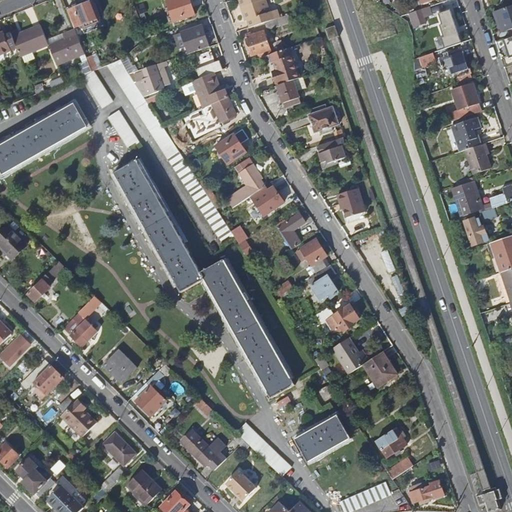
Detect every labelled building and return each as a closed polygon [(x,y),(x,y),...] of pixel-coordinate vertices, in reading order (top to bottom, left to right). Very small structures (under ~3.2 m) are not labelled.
[(171,0),(168,1),(175,22),(196,15),(190,0),(171,0)] [(266,0),(239,0),(242,7),(244,6),(246,11),(243,12),(247,21),(248,20),(251,27),(266,22),(269,21),(279,18),(281,17),(278,11),(271,13),(266,0)] [(68,10),(75,29),(102,17),(95,1),(84,5),(83,3),(68,10)] [(511,6),(494,12),(500,29),(503,28),(504,31),(511,28),(511,6)] [(462,43),(452,10),(440,14),(443,25),(441,25),(445,37),(442,38),(446,48),(462,43)] [(423,25),(419,11),(412,13),(416,27),(423,25)] [(266,22),(269,30),(281,26),(279,18),(269,21),(266,22)] [(12,34),(18,47),(21,56),(49,45),(41,25),(20,34),(19,30),(12,33),(12,34)] [(183,32),(190,54),(210,47),(203,25),(183,32)] [(478,473),(485,493),(477,496),(481,507),(486,505),(487,511),(495,511),(502,510),(498,501),(504,499),(500,489),(493,491),(345,56),(339,37),(340,37),(336,26),(325,29),(329,41),(331,40),(478,473)] [(394,26),(375,33),(378,42),(397,35),(394,26)] [(50,47),(57,64),(80,55),(85,53),(76,30),(64,35),(67,40),(50,47)] [(0,34),(0,56),(12,52),(11,50),(18,47),(12,34),(6,36),(5,33),(0,34)] [(272,54),(266,34),(259,36),(258,33),(251,35),(251,33),(248,34),(250,39),(247,40),(253,56),(259,54),(260,58),(272,54)] [(272,54),(279,74),(274,75),(278,86),(281,85),(294,81),(301,78),(294,55),(291,56),(288,49),(272,54)] [(445,56),(449,69),(451,75),(458,73),(459,78),(471,74),(469,69),(468,69),(461,50),(445,56)] [(80,55),(88,74),(93,72),(87,57),(85,53),(80,55)] [(87,57),(93,72),(94,72),(99,70),(93,55),(87,57)] [(428,56),(415,60),(418,69),(431,65),(428,56)] [(438,58),(443,72),(449,69),(445,56),(438,58)] [(108,66),(163,151),(174,143),(164,128),(146,99),(129,74),(121,61),(108,66)] [(197,70),(201,79),(204,78),(215,74),(224,71),(220,61),(197,70)] [(143,80),(148,95),(164,90),(163,86),(170,83),(165,68),(163,63),(143,69),(144,71),(134,74),(137,82),(143,80)] [(82,77),(103,109),(113,101),(94,72),(93,72),(88,74),(82,77)] [(204,78),(214,105),(228,98),(229,98),(226,90),(222,91),(220,86),(215,74),(204,78)] [(294,81),(297,91),(307,88),(303,77),(301,78),(294,81)] [(281,85),(286,102),(294,100),(296,104),(301,102),(297,91),(294,81),(281,85)] [(451,122),(482,111),(473,84),(457,89),(457,92),(451,94),(454,103),(450,104),(454,113),(449,115),(451,122)] [(278,86),(286,108),(288,107),(286,102),(281,85),(278,86)] [(326,102),(339,98),(336,90),(323,95),(326,102)] [(214,105),(224,123),(238,116),(228,98),(214,105)] [(75,104),(0,146),(0,169),(3,176),(88,128),(75,104)] [(334,107),(310,115),(317,133),(322,132),(323,135),(334,131),(333,128),(341,125),(334,107)] [(109,118),(128,148),(139,141),(120,111),(109,118)] [(453,128),(461,153),(465,151),(481,146),(476,130),(481,129),(478,120),(453,128)] [(218,147),(229,165),(247,153),(236,135),(218,147)] [(345,138),(318,147),(324,163),(326,169),(340,164),(339,161),(347,158),(343,147),(347,145),(345,138)] [(176,146),(179,151),(185,160),(195,154),(186,139),(176,146)] [(465,151),(473,176),(491,169),(487,156),(489,155),(486,144),(481,146),(465,151)] [(168,159),(222,241),(233,234),(222,216),(217,209),(203,188),(185,160),(179,151),(168,159)] [(205,280),(273,400),(296,386),(225,260),(202,273),(138,159),(113,172),(182,294),(205,280)] [(249,186),(228,200),(234,208),(265,188),(260,181),(263,179),(254,166),(241,174),(249,186)] [(482,210),(474,184),(455,191),(463,217),(482,210)] [(203,188),(217,209),(221,206),(207,185),(203,188)] [(502,195),(491,199),(493,204),(487,206),(488,210),(495,208),(511,202),(511,185),(503,188),(504,192),(502,193),(502,195)] [(274,187),(254,201),(266,218),(286,204),(274,187)] [(367,213),(360,188),(338,194),(341,205),(343,204),(347,218),(367,213)] [(495,208),(488,210),(481,213),(484,222),(498,218),(495,208)] [(247,210),(234,219),(239,225),(252,217),(247,210)] [(301,213),(278,228),(292,249),(301,243),(293,231),(307,222),(301,213)] [(490,241),(485,227),(482,228),(479,219),(476,220),(476,218),(465,221),(468,232),(465,233),(467,239),(471,238),(473,247),(490,241)] [(0,234),(0,245),(14,259),(28,245),(8,227),(0,234)] [(511,235),(491,243),(502,273),(511,269),(511,235)] [(246,240),(240,244),(248,257),(254,253),(246,240)] [(302,250),(318,275),(330,266),(325,258),(328,256),(317,240),(302,250)] [(487,245),(497,275),(502,273),(491,243),(487,245)] [(379,265),(384,274),(394,269),(389,259),(379,265)] [(60,262),(43,280),(44,280),(49,285),(66,268),(60,262)] [(308,281),(321,301),(329,296),(332,301),(339,294),(329,279),(336,275),(330,266),(318,275),(308,281)] [(511,269),(502,273),(511,300),(511,269)] [(44,280),(30,295),(38,303),(52,289),(49,285),(44,280)] [(94,299),(64,329),(72,336),(87,319),(100,304),(94,299)] [(317,315),(324,324),(328,321),(336,333),(341,334),(345,331),(346,333),(356,326),(354,324),(361,320),(351,306),(335,316),(329,307),(317,315)] [(87,319),(72,336),(83,349),(99,333),(87,319)] [(0,346),(13,334),(0,321),(0,346)] [(6,353),(9,356),(5,360),(12,367),(31,346),(21,336),(6,353)] [(333,349),(351,375),(364,366),(371,361),(361,346),(357,349),(350,338),(333,349)] [(105,366),(123,384),(138,369),(120,352),(105,366)] [(364,366),(380,387),(399,374),(383,353),(371,361),(364,366)] [(316,361),(322,371),(329,367),(322,357),(316,361)] [(47,361),(25,384),(30,388),(35,383),(52,366),(47,361)] [(52,366),(35,383),(41,388),(38,390),(41,393),(38,395),(44,400),(65,379),(52,366)] [(160,372),(135,397),(140,401),(153,387),(154,389),(165,377),(160,372)] [(315,381),(319,387),(325,383),(320,377),(315,381)] [(153,387),(140,401),(138,403),(153,417),(168,402),(154,389),(153,387)] [(320,392),(325,401),(333,396),(328,387),(320,392)] [(195,403),(211,418),(216,413),(201,398),(195,403)] [(79,400),(62,417),(83,438),(98,423),(85,411),(87,408),(79,400)] [(339,416),(296,440),(309,464),(352,439),(339,416)] [(246,441),(283,477),(293,468),(247,424),(238,434),(240,436),(246,441)] [(397,428),(377,441),(388,458),(408,445),(397,428)] [(181,443),(207,469),(210,465),(216,471),(228,460),(222,454),(226,450),(217,441),(210,449),(193,431),(181,443)] [(105,446),(126,467),(138,455),(116,434),(105,446)] [(240,436),(236,440),(242,446),(246,441),(240,436)] [(0,452),(0,458),(10,468),(21,457),(8,445),(0,452)] [(23,483),(36,496),(37,495),(42,499),(57,484),(51,479),(48,482),(37,470),(39,467),(31,459),(21,469),(29,477),(23,483)] [(408,459),(388,473),(393,481),(414,467),(408,459)] [(121,469),(102,488),(108,494),(127,475),(121,469)] [(128,486),(149,506),(163,492),(150,480),(152,478),(143,470),(128,486)] [(229,485),(246,501),(259,489),(241,472),(229,485)] [(432,486),(411,493),(414,503),(420,502),(421,505),(428,504),(427,500),(436,497),(436,499),(445,496),(441,481),(432,484),(432,486)] [(387,482),(340,501),(344,511),(348,511),(392,495),(387,482)] [(50,501),(61,511),(81,511),(85,509),(63,487),(50,501)] [(186,511),(185,510),(190,505),(177,493),(174,491),(168,497),(170,499),(162,508),(166,511),(186,511)] [(308,511),(299,503),(290,511),(289,511),(281,504),(274,511),(308,511)]
